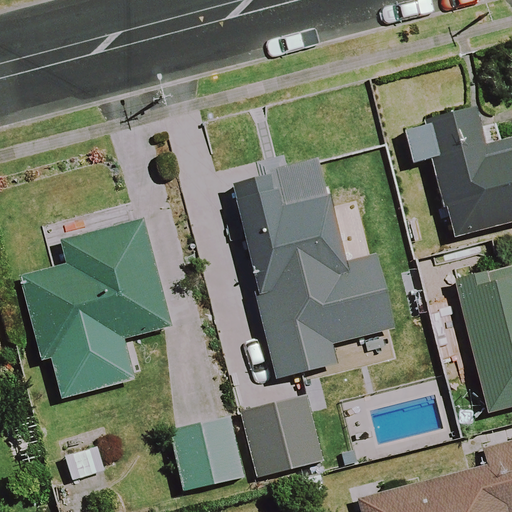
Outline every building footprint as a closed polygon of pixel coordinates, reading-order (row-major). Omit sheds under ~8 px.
[(475,120),(400,132),(407,171),(434,167),(447,243),(511,232),(511,141),(480,147),(475,120)] [(326,226),(313,164),(231,180),(272,383),(337,370),(332,345),(390,334),(376,266),(342,272),(333,225),(326,226)] [(170,331),(142,224),(58,246),(64,269),(15,281),(37,365),(46,363),(57,406),(132,386),(121,343),(170,331)] [(511,280),(454,294),(484,419),(511,412),(511,280)] [(314,467),(302,410),(241,423),(254,480),(314,467)] [(241,483),(228,425),(168,438),(180,496),(241,483)] [(511,511),(511,446),(480,455),(483,466),(354,500),(357,511),(511,511)]
